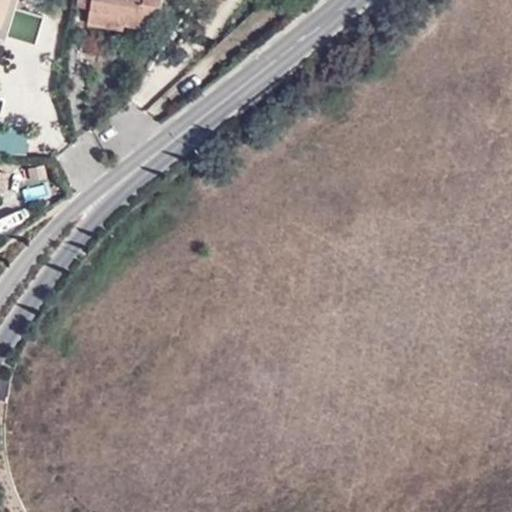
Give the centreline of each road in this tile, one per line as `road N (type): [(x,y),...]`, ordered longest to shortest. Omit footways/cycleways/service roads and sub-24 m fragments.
road 1 (tertiary): [(354,0),(112,188)]
road 2 (tertiary): [(0,349),(112,188)]
road 3 (tertiary): [(112,188),(62,219),(0,294)]
road 4 (unknown): [(131,173),(66,121),(36,64)]
